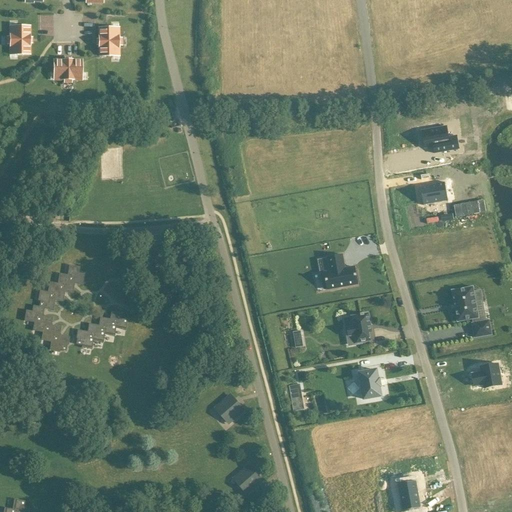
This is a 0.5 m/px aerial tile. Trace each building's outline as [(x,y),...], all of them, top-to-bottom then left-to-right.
[(288,1),(287,14),(300,15),(307,15),(307,14),(301,14),(301,12),(302,12),(302,4),(301,4),(301,2),(303,2),(302,0),(281,0),(281,1),(288,1)] [(222,11),(221,23),(245,24),(246,12),(222,11)] [(9,36),(9,45),(12,45),(12,56),(31,56),(30,26),(11,27),(11,36),(9,36)] [(98,28),(98,57),(117,57),(117,46),(119,46),(119,38),(117,38),(117,28),(98,28)] [(53,60),(53,77),(63,77),(63,81),(72,81),(72,77),(82,77),(82,60),(53,60)] [(447,127),(422,131),(425,149),(433,147),(435,154),(459,150),(457,136),(448,138),(447,127)] [(447,200),(444,182),(420,187),(423,204),(447,200)] [(484,194),(455,199),(457,211),(487,205),(484,194)] [(328,258),(330,272),(324,273),(327,290),(358,285),(355,267),(345,269),(342,255),(328,258)] [(80,267),(69,265),(67,275),(59,273),(57,283),(49,282),(48,292),(40,290),(38,301),(40,301),(39,306),(33,305),(32,311),(26,310),(24,321),(34,322),(32,331),(42,332),(41,341),(51,342),(49,350),(60,352),(60,350),(66,351),(67,345),(68,345),(70,337),(60,335),(61,327),(51,325),(53,317),(43,316),(44,309),(53,310),(55,301),(63,302),(64,292),(73,294),(74,284),(82,285),(84,274),(79,273),(80,267)] [(474,292),(474,291),(473,287),(452,291),(452,292),(457,321),(457,322),(473,319),(473,320),(474,323),(472,324),(472,325),(475,338),(492,335),(489,320),(487,321),(477,323),(477,319),(479,318),(476,301),(482,300),(481,291),(474,292)] [(122,313),(111,311),(110,319),(100,317),(98,325),(89,324),(87,331),(77,330),(76,339),(77,339),(76,344),(82,345),(81,348),(92,349),(93,341),(103,343),(104,335),(114,337),(116,329),(125,330),(127,320),(121,319),(122,313)] [(370,341),(369,333),(371,332),(372,332),(371,330),(370,325),(368,314),(364,315),(364,314),(361,314),(361,315),(352,317),(353,327),(347,328),(349,336),(355,335),(356,343),(362,342),(370,341)] [(299,339),(302,339),(301,331),(293,332),(294,340),(296,348),(300,347),(299,339)] [(481,373),(472,374),(474,386),(483,385),(484,388),(502,385),(498,364),(480,367),(481,373)] [(360,374),(364,398),(364,399),(365,399),(380,396),(380,397),(381,396),(379,387),(380,387),(381,387),(381,386),(380,380),(380,379),(379,380),(378,380),(376,371),(377,371),(377,370),(376,370),(376,371),(360,373),(359,373),(359,374),(360,374)] [(302,397),(300,384),(289,386),(291,399),(302,397)] [(213,409),(228,426),(245,412),(229,394),(213,409)] [(231,480),(247,497),(263,482),(248,465),(231,480)] [(403,511),(421,508),(421,507),(420,508),(416,482),(416,481),(398,484),(398,485),(399,485),(403,511)] [(28,511),(29,508),(24,507),(25,501),(14,499),(12,509),(4,508),(3,511),(28,511)]
